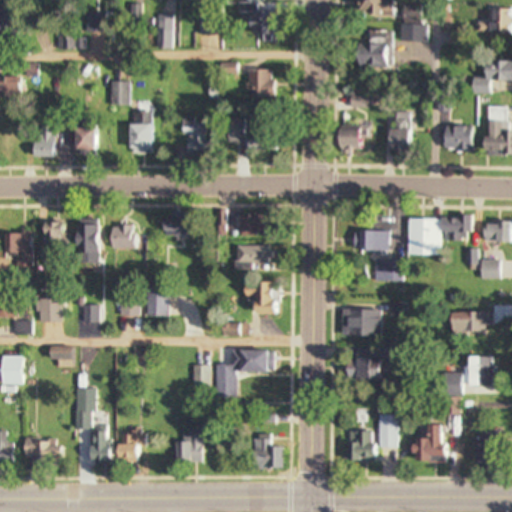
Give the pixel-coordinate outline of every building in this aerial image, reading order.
[(352,0),(352,16),(381,16),(380,0),(352,0)] [(486,34),(511,34),(511,24),(510,25),(510,9),(486,9),(486,34)] [(271,12),(244,12),(244,35),(259,35),(259,43),(271,43),(271,12)] [(170,50),(170,16),(153,16),(153,50),(170,50)] [(69,49),(69,31),(55,31),(55,49),(69,49)] [(353,68),(381,68),(381,45),(353,45),(353,68)] [(511,82),(511,80),(511,62),(480,62),(480,79),(470,79),(470,94),(487,94),(488,82),(511,82)] [(93,65),(71,65),(71,79),(93,79),(93,65)] [(244,71),(244,100),(269,100),(269,71),(244,71)] [(0,97),(13,98),(13,78),(0,77),(0,97)] [(107,108),(126,108),(126,83),(107,83),(107,108)] [(348,108),(365,108),(365,95),(348,95),(348,108)] [(511,131),(505,132),(506,108),(483,107),(483,155),(511,155),(511,131)] [(444,110),(439,110),(438,152),(469,152),(469,128),(444,127),(444,110)] [(148,113),(126,113),(126,154),(148,154),(148,113)] [(386,130),(385,154),(409,154),(410,114),(390,113),(389,131),(386,130)] [(180,119),(180,157),(202,157),(202,119),(180,119)] [(224,119),(223,148),(273,148),(273,120),(224,119)] [(358,140),(368,140),(368,127),(334,127),(334,154),(358,154),(358,140)] [(88,130),(67,130),(67,154),(88,154),(88,130)] [(14,132),(0,131),(0,160),(14,161),(14,132)] [(28,161),(51,161),(51,133),(28,133),(28,161)] [(262,215),(236,216),(236,210),(214,211),(215,236),(263,235),(262,215)] [(184,218),(158,218),(158,236),(184,236),(184,218)] [(406,220),(406,258),(438,258),(438,242),(467,243),(467,220),(406,220)] [(510,224),(480,224),(480,244),(510,244),(510,224)] [(41,225),(41,260),(61,260),(61,225),(41,225)] [(73,264),(95,264),(95,226),(73,226),(73,264)] [(134,228),(107,228),(107,251),(134,251),(134,228)] [(351,254),(387,254),(387,234),(351,234),(351,254)] [(1,258),(15,258),(15,265),(29,265),(30,236),(2,235),(1,258)] [(233,247),(233,267),(266,267),(266,247),(233,247)] [(478,262),(478,282),(497,282),(497,262),(478,262)] [(403,263),(373,263),(373,284),(403,284),(403,263)] [(271,311),(271,285),(240,285),(240,302),(247,302),(247,311),(271,311)] [(165,318),(165,288),(143,288),(143,318),(165,318)] [(35,324),(59,324),(59,300),(35,300),(35,324)] [(0,319),(11,319),(11,302),(0,301),(0,319)] [(82,323),(95,323),(95,310),(82,310),(82,323)] [(379,312),(340,312),(340,338),(379,338),(379,312)] [(448,334),(483,334),(483,323),(491,323),(491,314),(448,314),(448,334)] [(24,336),(24,324),(14,324),(14,336),(24,336)] [(53,369),(71,369),(71,349),(46,349),(46,362),(53,362),(53,369)] [(148,368),(148,350),(129,350),(129,368),(148,368)] [(234,401),(234,374),(271,374),(271,353),(227,353),(227,366),(213,367),(213,401),(234,401)] [(0,387),(19,387),(19,358),(0,358),(0,387)] [(460,389),(491,389),(491,360),(461,360),(461,375),(439,375),(439,397),(460,397),(460,389)] [(381,361),(349,361),(349,382),(381,382),(381,361)] [(208,390),(208,367),(191,367),(191,390),(208,390)] [(91,391),(73,391),(73,431),(91,431),(91,391)] [(376,450),(395,450),(395,417),(376,417),(376,450)] [(423,428),(423,441),(409,441),(408,464),(442,464),(442,428),(423,428)] [(200,432),(181,432),(181,441),(172,441),(172,465),(200,465),(200,432)] [(0,468),(8,468),(7,433),(0,433),(0,468)] [(87,463),(104,463),(104,433),(87,433),(87,463)] [(112,464),(134,463),(133,448),(143,447),(142,433),(118,434),(118,445),(111,445),(112,464)] [(370,464),(370,433),(343,434),(344,464),(370,464)] [(472,468),(495,468),(495,435),(472,435),(472,468)] [(248,471),(280,471),(280,449),(269,449),(268,436),(248,437),(248,471)] [(21,440),(21,467),(57,467),(57,440),(21,440)]
